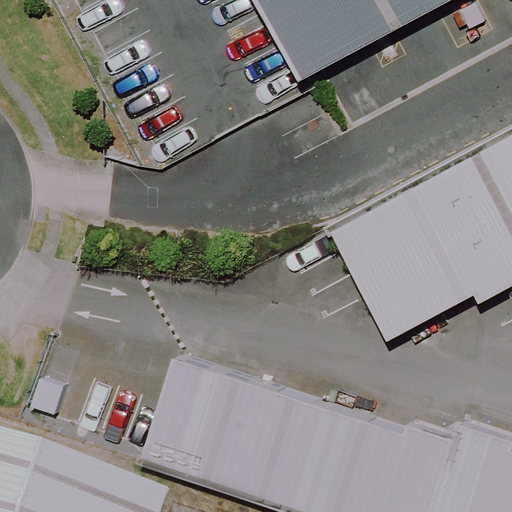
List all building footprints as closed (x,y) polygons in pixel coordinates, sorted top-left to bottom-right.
[(431,8),(426,0),(60,0),(144,159),(167,164),(322,83),(315,69),(431,8)] [(426,0),(431,8),(446,0),(426,0)] [(511,129),(495,139),(337,224),(400,335),(486,290),(491,298),(511,287),(511,129)] [(150,455),(324,511),(511,511),(511,429),(469,415),(463,431),(417,416),(414,427),(184,352),(150,455)] [(151,511),(157,496),(0,443),(0,511),(151,511)]
